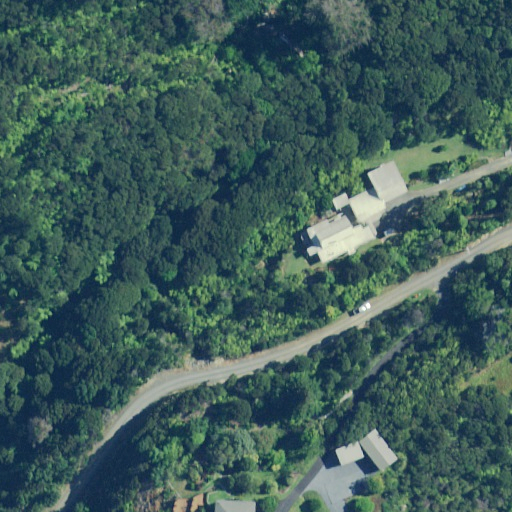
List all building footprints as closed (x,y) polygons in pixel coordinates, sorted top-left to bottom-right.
[(408,191),(392,160),(367,173),(374,187),(349,200),(360,221),(387,207),(384,203),(408,191)] [(349,202),(344,192),(332,197),(337,208),(349,202)] [(353,234),(344,216),(328,224),(325,219),(305,230),(322,263),(373,237),(367,227),(353,234)] [(397,459),(375,428),(358,441),(379,471),(397,459)] [(362,458),(355,441),(333,450),(340,467),(362,458)] [(369,490),(361,469),(324,483),(332,504),(369,490)] [(253,511),(253,502),(215,501),(214,511),(253,511)]
